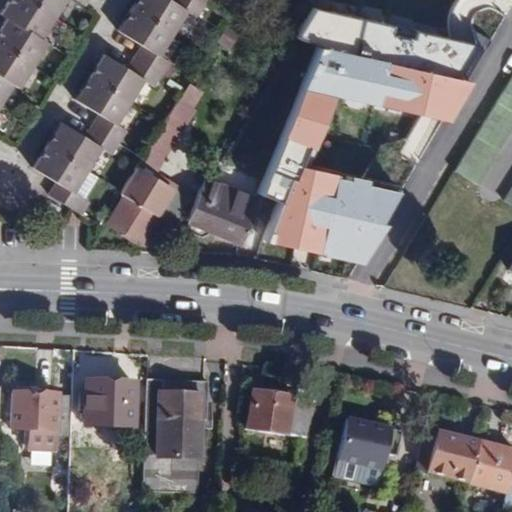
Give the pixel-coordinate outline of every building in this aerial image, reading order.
[(37,40),(51,18),(23,0),(8,0),(0,14),(0,16),(6,20),(37,40)] [(73,0),(81,5),(84,0),(23,0),(51,18),(63,0),(73,0)] [(193,17),(201,5),(192,0),(167,0),(166,0),(136,0),(130,10),(167,33),(182,11),(193,17)] [(155,54),(167,33),(130,10),(116,32),(139,46),(131,58),(157,74),(165,61),(155,54)] [(44,44),(37,40),(6,20),(0,29),(0,46),(30,66),(44,44)] [(16,89),(30,66),(0,46),(0,78),(9,84),(16,89)] [(277,200),(263,232),(345,253),(411,89),(314,50),(269,163),(256,193),(277,200)] [(87,78),(125,101),(139,78),(150,85),(157,74),(131,58),(124,68),(102,55),(87,78)] [(511,73),(452,170),(475,184),(511,123),(511,73)] [(0,98),(9,84),(0,78),(0,98)] [(88,127),(114,143),(121,131),(111,125),(125,101),(87,78),(73,101),(96,115),(88,127)] [(175,102),(144,152),(158,162),(175,135),(169,131),(184,108),(175,102)] [(45,147),(82,170),(97,147),(107,154),(114,143),(88,127),(81,138),(59,124),(45,147)] [(68,193),(82,170),(45,147),(31,169),(53,183),(45,195),(71,211),(78,199),(68,193)] [(223,147),(205,177),(215,182),(233,153),(223,147)] [(205,177),(197,189),(185,223),(189,225),(188,230),(192,237),(198,239),(205,235),(207,231),(236,243),(256,193),(269,163),(243,152),(229,187),(215,182),(205,177)] [(169,188),(138,169),(105,224),(137,243),(169,188)] [(511,186),(503,201),(511,206),(511,186)] [(71,211),(76,214),(83,203),(78,199),(71,211)] [(206,381),(146,378),(142,491),(197,494),(200,427),(206,427),(206,381)] [(130,427),(132,382),(84,381),(83,425),(130,427)] [(265,387),(264,394),(281,396),(281,389),(265,387)] [(246,429),(305,437),(315,402),(281,396),(264,394),(251,391),(246,429)] [(67,451),(69,396),(10,393),(9,428),(41,429),(42,451),(67,451)] [(380,468),(389,430),(345,420),(336,458),(380,468)] [(478,443),(423,429),(413,468),(468,482),(478,443)] [(511,465),(511,452),(478,443),(468,482),(505,492),(511,465)]
